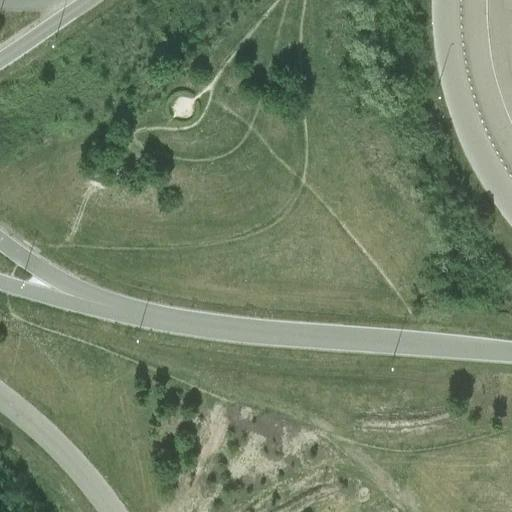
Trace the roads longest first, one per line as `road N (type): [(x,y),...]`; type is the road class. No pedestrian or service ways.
road 1 (tertiary): [(187,327),(511,357)]
road 2 (tertiary): [(511,213),(467,142),(448,78),(444,0)]
road 3 (tertiary): [(0,244),(42,274),(109,304),(187,327)]
road 4 (tertiary): [(0,286),(110,319),(187,327)]
road 5 (unclassified): [(0,399),(84,475),(108,511)]
